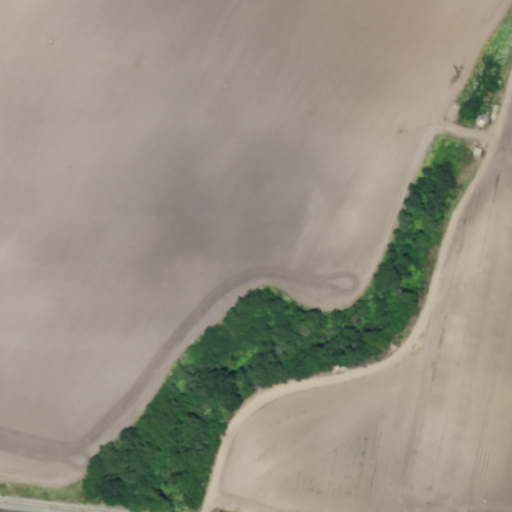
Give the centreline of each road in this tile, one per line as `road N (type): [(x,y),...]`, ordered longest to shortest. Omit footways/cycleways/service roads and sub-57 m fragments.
road 1 (track): [(0,474),(56,484),(76,476),(93,447),(253,285),(309,303),(343,300),(511,0)]
road 2 (track): [(511,79),(486,165),(457,204),(423,321),(404,348),(377,367),(285,388),(242,412),(205,511)]
